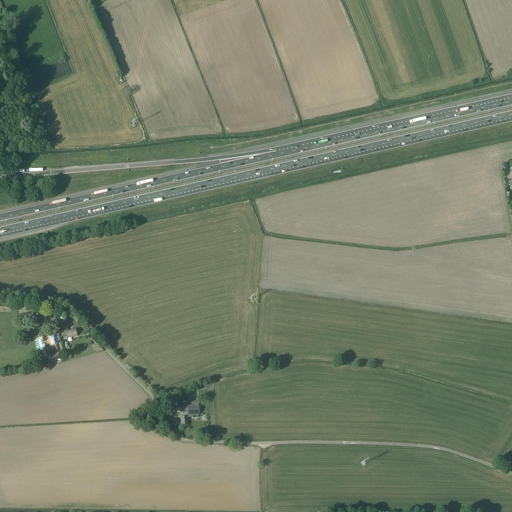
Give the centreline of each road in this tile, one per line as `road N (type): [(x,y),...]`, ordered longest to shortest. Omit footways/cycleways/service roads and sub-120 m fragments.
road 1 (unclassified): [(0,297),(70,314),(151,396),(178,438),(418,445),(511,474)]
road 2 (motorway): [(0,230),(511,114)]
road 3 (motorway): [(278,153),(0,217)]
road 4 (motorway): [(511,101),(278,153)]
road 5 (motorway): [(278,153),(127,165)]
